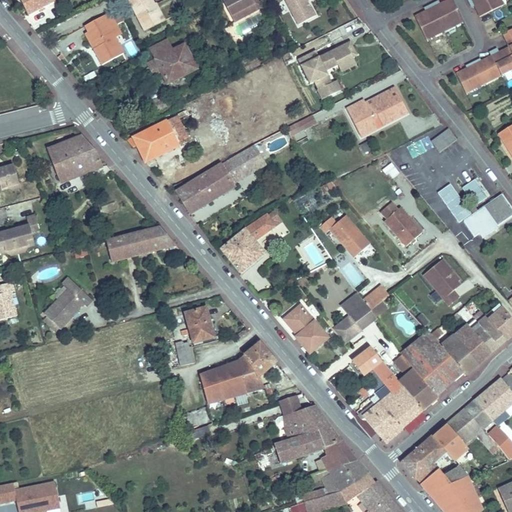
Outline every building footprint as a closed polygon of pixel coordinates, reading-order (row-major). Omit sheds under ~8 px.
[(18,0),(29,21),(57,6),(56,3),(61,0),(18,0)] [(156,18),(153,11),(147,0),(137,0),(126,6),(141,35),(158,26),(154,20),(156,18)] [(221,0),(230,18),(259,3),(257,0),(221,0)] [(283,0),(297,27),(314,18),(304,0),(283,0)] [(432,3),(443,27),(459,19),(450,0),(447,0),(441,3),(439,0),(432,3)] [(469,0),(471,3),(474,2),(478,9),(495,0),(469,0)] [(502,0),(495,0),(478,9),(481,14),(489,10),(504,3),(502,0)] [(259,3),(230,18),(234,25),(262,10),(259,3)] [(416,15),(426,36),(443,27),(432,3),(426,6),(428,9),(416,15)] [(156,9),(153,11),(156,18),(154,20),(158,26),(163,23),(156,9)] [(111,15),(87,28),(97,46),(91,50),(99,65),(122,53),(110,32),(117,28),(111,15)] [(459,19),(443,27),(445,30),(461,22),(459,19)] [(443,27),(426,36),(428,39),(445,30),(443,27)] [(511,28),(502,33),(509,47),(511,52),(511,28)] [(166,42),(138,57),(149,78),(157,75),(163,87),(194,72),(182,47),(172,52),(166,42)] [(334,66),(350,58),(349,57),(354,55),(349,47),(345,49),(342,43),(315,57),(311,51),(293,60),(303,80),(308,78),(310,82),(314,90),(313,91),(318,100),(334,92),(329,83),(328,83),(322,71),(334,65),(334,66)] [(490,57),(500,77),(511,71),(511,52),(509,47),(498,52),(495,48),(487,52),(490,57)] [(469,62),(481,86),(500,77),(490,57),(479,62),(476,58),(469,62)] [(338,73),(353,65),(350,58),(334,66),(338,73)] [(454,74),(464,94),(481,86),(469,62),(462,65),(463,69),(454,74)] [(338,90),(333,81),(329,83),(334,92),(338,90)] [(344,110),(350,121),(357,118),(363,130),(373,125),(376,130),(407,116),(395,90),(386,94),(388,97),(365,108),(362,102),(344,110)] [(357,118),(350,121),(358,138),(376,130),(373,125),(363,130),(357,118)] [(180,120),(129,143),(131,150),(137,148),(143,163),(191,142),(180,120)] [(205,149),(226,138),(219,124),(197,136),(205,149)] [(507,142),(504,144),(511,156),(511,125),(501,133),(507,142)] [(292,129),(279,135),(283,141),(296,135),(292,129)] [(432,155),(452,140),(446,132),(426,147),(432,155)] [(92,149),(81,138),(48,151),(62,184),(101,170),(95,158),(98,157),(92,149)] [(360,144),(362,153),(372,150),(369,141),(360,144)] [(409,146),(412,155),(421,152),(418,143),(409,146)] [(186,217),(264,172),(253,150),(173,195),(186,217)] [(383,167),(388,179),(399,175),(393,163),(383,167)] [(0,170),(0,187),(2,195),(21,190),(15,166),(0,170)] [(468,208),(487,197),(476,180),(457,191),(468,208)] [(457,223),(470,214),(450,184),(436,193),(457,223)] [(511,216),(511,209),(502,196),(463,221),(471,234),(479,229),(483,235),(511,216)] [(382,220),(380,223),(401,246),(418,231),(396,207),(393,210),(387,204),(376,214),(382,220)] [(30,227),(32,234),(41,232),(37,215),(28,218),(30,227)] [(372,246),(342,216),(334,224),(326,217),(314,229),(321,235),(324,232),(354,263),(372,246)] [(240,279),(265,257),(253,244),(274,229),(265,219),(244,232),(218,253),(240,279)] [(0,234),(0,258),(36,249),(32,234),(30,227),(0,234)] [(172,248),(156,229),(106,242),(113,262),(172,248)] [(437,300),(448,292),(450,290),(448,286),(454,281),(449,275),(446,277),(435,264),(418,277),(437,300)] [(72,293),(47,316),(62,333),(87,309),(90,311),(97,304),(75,281),(67,288),(72,293)] [(374,308),(389,295),(379,284),(365,297),(374,308)] [(2,299),(0,299),(0,323),(18,319),(13,296),(18,295),(16,285),(1,289),(2,299)] [(454,299),(448,292),(437,300),(443,307),(454,299)] [(376,318),(371,312),(358,293),(342,305),(352,318),(335,330),(344,342),(377,319),(376,318)] [(376,318),(388,308),(383,302),(371,312),(376,318)] [(466,307),(472,315),(479,310),(472,302),(466,307)] [(294,336),(290,341),(304,357),(327,338),(300,307),(282,321),(294,336)] [(204,308),(182,315),(191,345),(213,338),(204,308)] [(449,317),(453,321),(461,314),(457,310),(449,317)] [(502,346),(511,337),(511,328),(499,314),(484,325),(502,346)] [(474,327),(496,351),(502,346),(484,325),(481,321),(474,327)] [(462,331),(488,358),(496,351),(474,327),(471,324),(462,331)] [(449,342),(475,369),(488,358),(462,331),(449,342)] [(370,348),(375,354),(387,345),(382,338),(370,348)] [(400,362),(430,402),(460,378),(436,353),(424,342),(400,362)] [(436,353),(460,378),(462,380),(475,369),(449,342),(436,353)] [(190,344),(178,344),(178,365),(190,365),(190,344)] [(394,386),(419,417),(433,405),(430,402),(400,362),(387,345),(375,354),(391,373),(396,369),(404,378),(394,386)] [(256,377),(271,364),(257,346),(245,357),(256,377)] [(365,352),(348,366),(358,380),(369,372),(377,365),(365,352)] [(238,364),(233,365),(237,384),(246,382),(245,379),(256,377),(245,357),(238,364)] [(237,384),(233,365),(200,374),(208,405),(240,395),(237,384)] [(377,365),(369,372),(389,396),(375,407),(397,435),(419,417),(394,386),(377,365)] [(237,384),(240,395),(260,389),(256,377),(245,379),(246,382),(237,384)] [(511,406),(511,397),(497,381),(473,403),(493,425),(511,406)] [(239,411),(248,409),(246,396),(236,399),(239,411)] [(297,411),(292,398),(276,403),(279,416),(297,411)] [(493,425),(473,403),(463,411),(483,434),(493,425)] [(279,416),(278,416),(284,431),(288,440),(317,434),(323,448),(340,442),(310,407),(297,411),(279,416)] [(375,407),(359,421),(383,447),(397,435),(375,407)] [(483,434),(463,411),(442,429),(461,450),(474,441),(483,434)] [(485,434),(509,461),(511,459),(511,443),(495,424),(485,434)] [(209,427),(193,429),(194,438),(210,435),(209,427)] [(461,450),(442,429),(431,438),(441,450),(446,457),(453,465),(465,455),(461,450)] [(276,434),(279,442),(288,440),(284,431),(276,434)] [(279,442),(272,445),(277,464),(320,449),(323,448),(317,434),(288,440),(279,442)] [(500,452),(483,434),(474,441),(492,460),(500,452)] [(441,450),(431,438),(411,455),(426,474),(441,450)] [(345,449),(340,442),(323,448),(320,449),(323,458),(332,453),(345,449)] [(323,458),(320,459),(325,470),(354,459),(345,449),(332,453),(323,458)] [(446,457),(441,450),(426,474),(430,479),(437,474),(433,468),(446,457)] [(426,474),(411,455),(400,465),(418,485),(426,474)] [(426,474),(418,485),(428,497),(464,481),(466,481),(453,465),(446,457),(433,468),(437,474),(430,479),(426,474)] [(325,470),(306,476),(309,484),(328,478),(336,492),(338,490),(364,471),(354,459),(325,470)] [(359,491),(373,482),(364,471),(338,490),(344,499),(359,491)] [(440,511),(474,511),(476,511),(464,481),(428,497),(440,511)] [(361,496),(381,491),(373,482),(359,491),(361,496)] [(0,486),(0,504),(16,502),(17,511),(45,511),(59,509),(54,483),(14,492),(12,484),(0,486)] [(509,511),(511,511),(511,484),(500,491),(509,511)] [(297,496),(300,503),(320,497),(318,490),(297,496)] [(398,511),(381,491),(361,496),(353,503),(363,511),(398,511)] [(291,506),(292,511),(332,511),(328,495),(320,497),(300,503),(291,506)]
